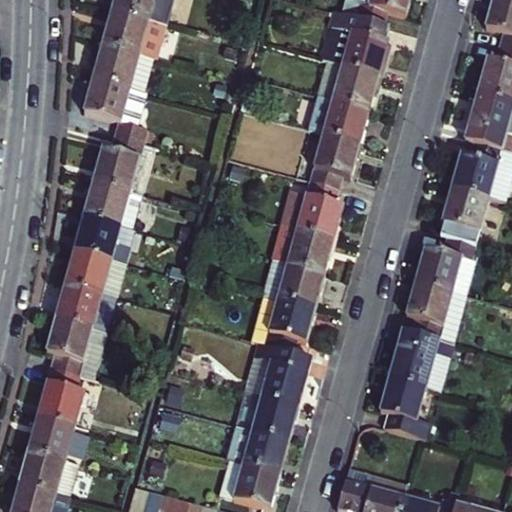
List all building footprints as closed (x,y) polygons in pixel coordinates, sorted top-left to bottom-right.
[(117,0),(113,14),(166,29),(173,0),(117,0)] [(345,5),(342,18),(384,30),(388,17),(407,22),(411,8),(412,0),(357,0),(355,8),(345,5)] [(511,0),(498,0),(494,15),(490,29),(509,34),(506,45),(511,46),(511,0)] [(108,31),(104,47),(140,58),(157,62),(166,29),(113,14),(108,31)] [(321,64),(328,66),(380,81),(383,71),(385,65),(389,66),(394,63),(395,56),(392,51),(384,49),(388,31),(384,30),(342,18),(333,16),(328,33),(330,33),(321,64)] [(511,46),(506,45),(502,61),(494,59),(490,74),(485,93),(511,99),(511,46)] [(94,81),(131,92),(140,58),(104,47),(99,63),(94,81)] [(328,66),(318,99),(371,114),(375,99),(380,81),(328,66)] [(84,118),(121,128),(131,92),(94,81),(88,103),(84,118)] [(511,99),(485,93),(478,116),(475,128),(483,130),(480,142),(511,150),(511,99)] [(309,135),(323,139),(361,151),(366,134),(371,114),(318,99),(309,135)] [(117,142),(147,151),(151,137),(121,128),(117,142)] [(323,139),(310,185),(339,193),(342,182),(352,185),(355,173),(361,151),(323,139)] [(95,188),(134,198),(147,151),(117,142),(112,157),(105,154),(100,171),(95,188)] [(511,150),(480,142),(476,156),(468,153),(465,166),(459,187),(496,198),(511,202),(511,150)] [(310,185),(297,235),(335,245),(341,226),(344,212),(335,209),(339,193),(310,185)] [(454,236),(484,244),(496,198),(459,187),(454,206),(450,222),(457,224),(454,236)] [(91,204),(86,221),(125,232),(134,198),(95,188),(91,204)] [(82,235),(76,256),(115,267),(125,232),(86,221),(82,235)] [(335,245),(297,235),(287,268),(326,280),(331,263),(335,245)] [(423,279),(460,289),(469,255),(479,258),(484,244),(454,236),(450,250),(432,245),(428,258),(423,279)] [(71,276),(67,288),(106,299),(115,267),(76,256),(71,276)] [(263,298),(278,302),(287,268),(273,264),(263,298)] [(326,280),(287,268),(278,302),(317,313),(322,295),(326,280)] [(460,289),(423,279),(418,298),(413,314),(421,316),(417,329),(447,337),(460,289)] [(63,305),(58,322),(96,333),(106,299),(67,288),(63,305)] [(317,313),(278,302),(263,298),(254,329),(268,334),(264,349),(266,349),(296,358),(299,346),(307,348),(311,334),(317,313)] [(53,375),(82,383),(96,333),(58,322),(50,351),(48,358),(57,361),(53,375)] [(397,374),(434,384),(447,337),(417,329),(414,342),(406,341),(402,356),(397,374)] [(96,333),(82,383),(97,387),(111,337),(96,333)] [(247,397),(261,401),(271,368),(261,365),(266,349),(264,349),(261,348),(247,397)] [(307,388),(314,363),(296,358),(266,349),(261,365),(271,368),(261,401),(300,412),(307,388)] [(391,427),(435,439),(439,424),(425,420),(434,384),(397,374),(392,391),(388,408),(396,411),(391,427)] [(40,421),(80,433),(90,397),(79,394),(82,383),(53,375),(44,407),(40,421)] [(93,438),(106,390),(97,387),(82,383),(79,394),(90,397),(80,433),(93,438)] [(236,432),(290,447),(295,432),(300,412),(261,401),(247,397),(236,432)] [(35,439),(30,456),(70,467),(80,433),(40,421),(35,439)] [(227,465),(229,465),(281,480),(286,462),(290,447),(236,432),(227,465)] [(25,473),(21,490),(61,502),(70,467),(30,456),(25,473)] [(271,511),(275,501),(281,480),(229,465),(219,500),(258,511),(271,511)] [(353,480),(345,510),(350,511),(406,511),(411,498),(414,485),(382,476),(356,469),(353,480)] [(70,511),(73,505),(61,502),(21,490),(15,510),(14,511),(70,511)] [(144,511),(149,496),(136,492),(130,511),(144,511)] [(160,511),(164,500),(149,496),(144,511),(160,511)] [(459,511),(463,501),(449,497),(446,507),(411,498),(406,511),(459,511)] [(492,509),(504,511),(508,511),(511,503),(494,498),(492,509)] [(177,511),(179,505),(164,500),(160,511),(177,511)] [(463,501),(459,511),(504,511),(492,509),(463,501)]
